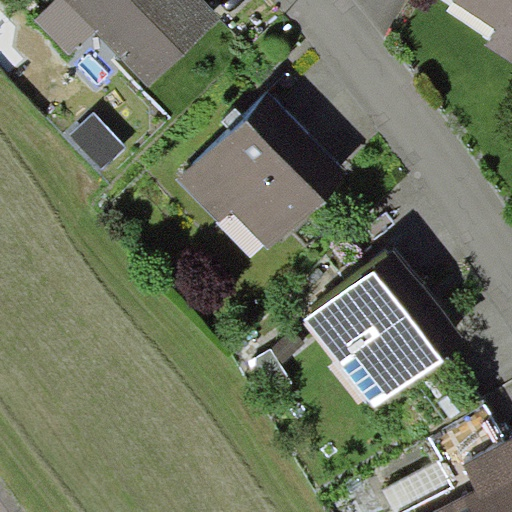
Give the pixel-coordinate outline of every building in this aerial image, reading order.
[(220,18),(203,0),(53,0),(33,19),(68,56),(94,31),(147,87),(220,18)] [(511,0),(457,0),(499,28),(488,45),(511,61),(511,0)] [(348,174),(269,91),(176,179),(218,222),(231,210),(269,249),(348,174)] [(127,148),(94,112),(70,135),(102,170),(127,148)] [(462,338),(395,249),(303,319),(374,412),(442,360),(439,356),(462,338)] [(305,343),(291,329),(270,349),(250,361),(272,395),(292,383),(282,365),(305,343)] [(476,491),(435,511),(511,511),(511,440),(463,466),(476,491)]
